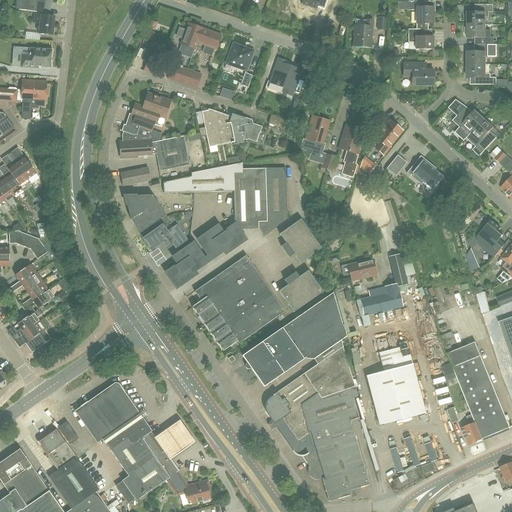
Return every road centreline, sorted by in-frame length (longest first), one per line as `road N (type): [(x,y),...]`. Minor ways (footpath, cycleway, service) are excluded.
road 1 (residential): [(170,302),(119,229),(108,199),(103,167),(113,108),(137,71),(251,112)]
road 2 (unclassified): [(176,7),(343,64),(420,125)]
road 3 (tertiary): [(137,327),(266,511)]
road 4 (tertiary): [(268,490),(149,317)]
road 5 (tertiary): [(79,158),(75,181),(87,241),(137,327)]
road 6 (residential): [(271,449),(170,302)]
road 7 (tertiary): [(149,317),(111,256),(79,158)]
road 8 (tertiary): [(144,0),(96,87),(79,158)]
road 9 (residential): [(403,507),(317,511),(271,449)]
road 10 (residential): [(170,302),(256,241),(279,272)]
road 11 (unclassified): [(420,125),(511,213)]
